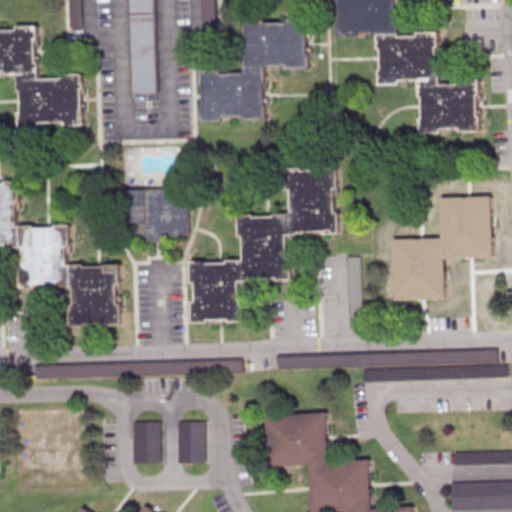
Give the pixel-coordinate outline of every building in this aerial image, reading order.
[(69,0),(70,25),(82,25),(82,0),(69,0)] [(130,0),(154,0),(157,96),(133,96),(130,0)] [(202,0),(203,20),(216,20),(216,0),(202,0)] [(423,134),(445,134),(445,130),(463,129),(463,133),(484,132),(484,116),(481,117),(481,96),(483,96),(483,81),(462,81),(462,85),(443,85),(441,32),(420,33),(420,37),(401,37),(401,20),(398,20),(398,0),(342,0),(342,22),(340,22),(340,37),(362,37),(361,33),(379,33),(380,50),(382,50),(383,70),(380,70),(381,86),(403,85),(403,81),(421,81),(423,134)] [(203,124),(225,123),(225,119),(247,119),(248,122),(270,121),(269,105),(267,105),(266,85),(268,85),(268,68),(291,68),(291,71),(313,70),(312,55),(310,55),(309,34),(312,34),(311,19),(290,19),(290,23),(266,24),(266,20),(245,21),(246,35),(248,35),(249,57),(246,57),(247,74),(223,75),(223,71),(202,71),(202,87),(204,87),(205,108),(202,108),(203,124)] [(0,31),(19,31),(19,27),(41,27),(42,43),(39,43),(40,63),(42,63),(42,80),(66,79),(66,76),(87,75),(88,90),(85,90),(86,126),(68,126),(68,123),(43,124),(44,127),(23,128),(21,75),(0,75),(0,31)] [(287,169),(340,167),(342,235),(288,236),(288,260),(292,260),(292,280),(240,282),(240,302),(245,302),(245,323),(194,324),(193,303),(197,303),(197,284),(193,284),(192,262),(208,262),(208,265),(229,264),(229,262),(245,261),(245,238),(240,238),(239,215),(256,215),(256,218),(277,217),(277,215),(293,214),(292,192),(288,192),(287,169)] [(124,264),(125,286),(121,287),(122,305),(125,305),(126,326),(110,327),(110,324),(89,325),(90,327),(75,328),(74,307),(78,307),(77,287),(24,289),(23,269),(27,269),(26,249),(9,250),(9,247),(0,247),(0,185),(7,185),(7,182),(23,182),(24,204),(20,204),(21,227),(37,227),(37,229),(56,229),(56,226),(73,225),(74,248),(70,249),(71,266),(87,265),(88,268),(108,267),(108,265),(124,264)] [(192,238),(191,188),(131,189),(132,239),(192,238)] [(396,302),(396,280),(399,280),(399,262),(395,262),(395,240),(410,239),(411,242),(431,241),(431,239),(448,239),(447,220),(443,220),(443,199),(458,198),(458,200),(479,200),(479,197),(494,197),(495,218),(491,218),(492,237),(495,237),(496,258),(443,260),(444,279),(447,279),(448,301),(432,301),(432,299),(412,299),(412,302),(396,302)] [(349,256),(350,326),(363,326),(362,256),(349,256)] [(278,354),(278,368),(364,366),(364,380),(509,376),(508,363),(499,363),(498,348),(278,354)] [(243,373),(243,359),(37,363),(38,377),(243,373)] [(0,380),(17,380),(17,366),(0,366),(0,380)] [(415,511),(312,511),(310,465),(270,467),(267,416),(328,413),(331,464),(371,462),(374,509),(415,507),(415,511)] [(179,462),(207,462),(207,420),(179,420),(179,462)] [(135,462),(161,462),(161,421),(135,421),(135,462)] [(511,450),(456,451),(456,463),(511,462),(511,450)] [(511,479),(452,481),(453,510),(511,508),(511,479)]
